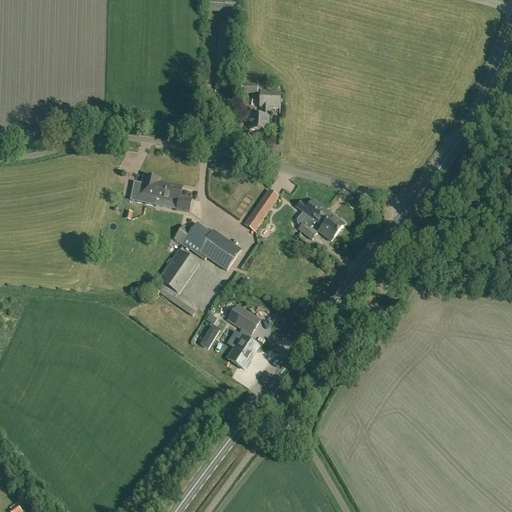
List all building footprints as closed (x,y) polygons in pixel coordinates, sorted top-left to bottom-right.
[(223,13),(223,19),(237,20),(237,0),(206,0),(206,12),(223,13)] [(232,91),(233,81),(234,81),(235,24),(218,23),(216,80),(216,90),(232,91)] [(257,94),(258,85),(242,84),(242,94),(257,94)] [(263,108),(262,111),(270,112),(270,108),(280,108),(281,92),(261,92),(260,108),(263,108)] [(269,117),(270,112),(262,111),(262,116),(250,116),(249,130),(268,131),(269,117)] [(179,203),(177,211),(189,213),(191,200),(180,197),(182,188),(159,183),(160,178),(144,175),(139,195),(179,203)] [(255,232),(279,197),(269,191),(245,225),(255,232)] [(311,228),(325,210),(314,201),(308,208),(301,202),(296,209),(302,214),(297,221),(298,225),(301,228),(305,223),(311,228)] [(344,225),(325,210),(316,222),(322,228),(319,232),(331,242),(344,225)] [(229,215),(226,218),(235,224),(237,221),(229,215)] [(305,223),(301,228),(299,230),(312,240),(317,234),(305,223)] [(174,239),(197,255),(205,261),(207,258),(227,272),(241,251),(213,231),(211,234),(197,225),(192,232),(183,226),(174,239)] [(172,304),(177,296),(178,296),(199,265),(179,251),(157,282),(164,287),(158,295),(172,304)] [(245,279),(236,287),(242,293),(251,286),(245,279)] [(245,371),(259,348),(248,341),(251,336),(260,322),(251,316),(238,308),(229,322),(246,332),(242,337),(243,337),(228,360),(245,371)]
